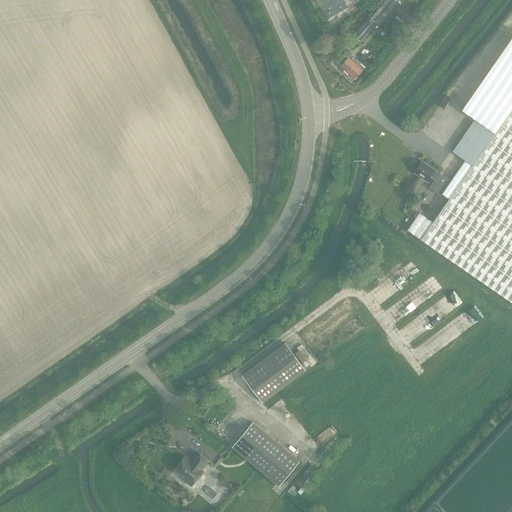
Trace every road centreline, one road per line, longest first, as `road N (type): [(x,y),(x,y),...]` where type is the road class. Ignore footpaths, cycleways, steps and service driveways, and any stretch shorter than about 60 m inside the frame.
road 1 (tertiary): [(0,445),(231,283),(270,243),(305,163),(308,113)]
road 2 (unclassified): [(308,113),(348,107),(373,92),(450,0)]
road 3 (tertiary): [(308,113),(269,0)]
